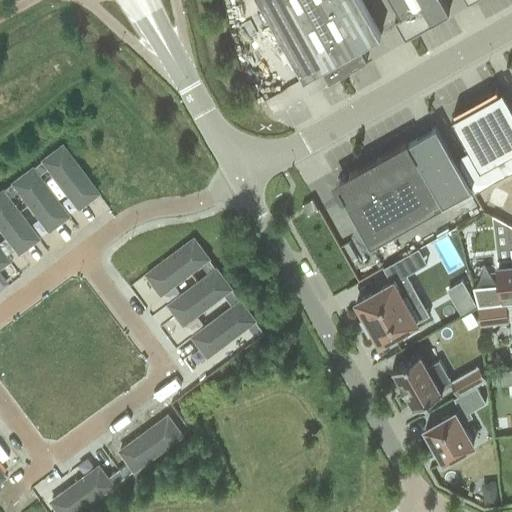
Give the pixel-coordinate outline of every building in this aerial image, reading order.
[(362,45),(381,35),(361,0),(259,0),(304,78),(323,67),(329,78),(368,56),(362,45)] [(449,11),(443,0),(392,0),(400,14),(395,17),(406,35),(449,11)] [(455,115),(451,117),(470,150),(454,159),(474,194),(511,172),(511,105),(502,89),(498,91),(497,90),(493,92),(491,93),(490,94),(490,95),(487,97),(478,102),(477,103),(476,102),(471,105),(466,107),(456,113),(455,114),(456,115),(455,115)] [(408,142),(406,140),(406,141),(407,142),(351,174),(350,173),(349,174),(350,175),(341,180),(340,179),(339,180),(340,181),(338,187),(337,188),(337,189),(338,188),(344,198),(342,199),(342,200),(344,199),(370,246),(471,189),(436,126),(431,129),(432,130),(418,138),(417,136),(408,142)] [(77,207),(97,192),(61,145),(31,168),(37,175),(47,167),(77,207)] [(67,215),(37,175),(31,168),(1,190),(7,198),(17,190),(47,230),(67,215)] [(37,237),(7,198),(1,190),(0,191),(0,228),(17,252),(37,237)] [(308,215),(318,209),(312,199),(302,205),(308,215)] [(208,274),(216,269),(193,238),(146,274),(161,294),(201,264),(208,274)] [(500,284),(473,287),(478,307),(511,302),(511,248),(510,248),(511,257),(497,259),(500,284)] [(391,282),(356,301),(365,316),(363,317),(364,319),(366,317),(371,327),(369,328),(370,329),(372,328),(380,343),(417,323),(416,322),(401,295),(414,288),(407,275),(420,267),(411,252),(383,268),(391,282)] [(232,306),(240,300),(216,269),(208,274),(168,304),(183,323),(223,294),(232,306)] [(446,287),(458,312),(473,304),(462,279),(446,287)] [(254,336),(262,330),(240,300),(232,306),(192,336),(207,355),(247,326),(254,336)] [(506,303),(478,307),(480,325),(509,322),(508,320),(506,303)] [(18,333),(8,341),(15,350),(25,342),(18,333)] [(420,354),(422,354),(421,352),(392,369),(392,370),(394,369),(400,381),(399,382),(406,394),(407,393),(412,401),(414,405),(413,406),(413,407),(443,391),(442,390),(447,388),(442,380),(448,376),(439,360),(428,367),(420,354)] [(476,386),(486,380),(478,365),(449,381),(458,396),(476,386)] [(511,369),(501,371),(503,385),(511,383),(511,369)] [(444,461),(474,444),(461,422),(472,416),(469,411),(486,402),(476,386),(458,396),(454,398),(460,409),(455,412),(455,411),(425,428),(444,461)] [(128,462),(118,470),(124,478),(182,435),(167,415),(120,450),(128,462)] [(77,511),(124,478),(118,470),(107,478),(99,466),(51,501),(59,511),(77,511)] [(496,495),(484,496),(485,503),(497,502),(496,495)]
